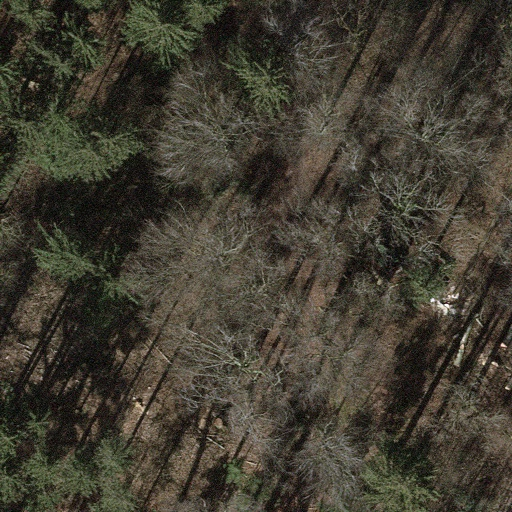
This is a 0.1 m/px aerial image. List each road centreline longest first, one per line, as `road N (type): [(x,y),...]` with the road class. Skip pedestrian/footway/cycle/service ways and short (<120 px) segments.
road 1 (track): [(341,0),(326,14),(284,132),(297,279),(386,511)]
road 2 (track): [(326,14),(193,36),(32,131),(0,170)]
